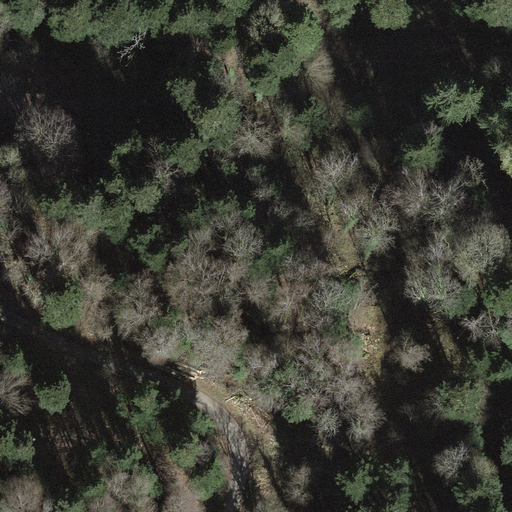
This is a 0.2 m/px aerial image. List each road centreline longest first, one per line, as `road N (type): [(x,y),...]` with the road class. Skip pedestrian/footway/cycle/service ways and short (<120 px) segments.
road 1 (track): [(233,511),(239,454),(233,427),(217,407),(0,299)]
road 2 (track): [(184,511),(164,480),(134,460),(0,428)]
road 3 (track): [(433,0),(389,65),(368,63),(296,0)]
